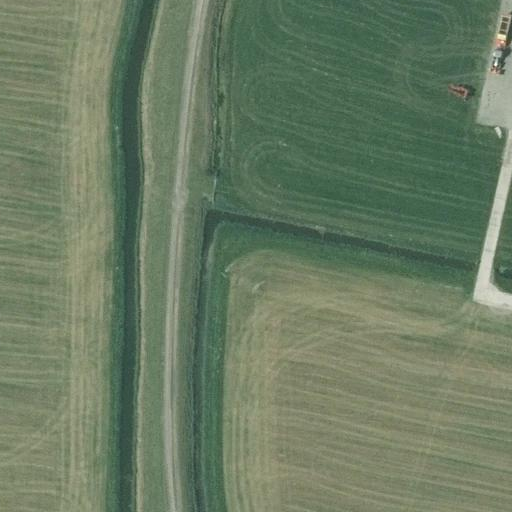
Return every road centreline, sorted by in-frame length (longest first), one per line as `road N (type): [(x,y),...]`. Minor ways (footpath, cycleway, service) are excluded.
road 1 (track): [(174,511),(172,298),(201,0)]
road 2 (track): [(511,143),(480,295),(511,301)]
